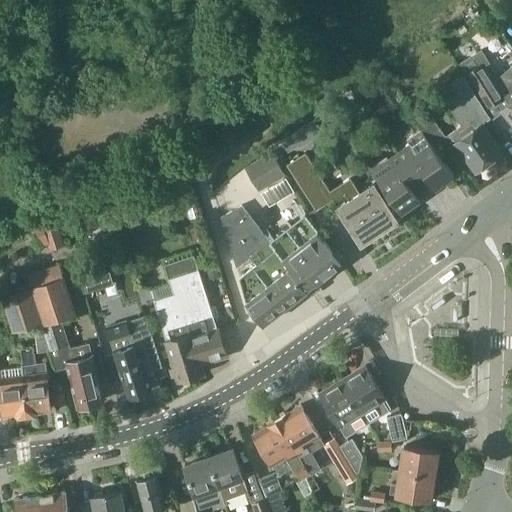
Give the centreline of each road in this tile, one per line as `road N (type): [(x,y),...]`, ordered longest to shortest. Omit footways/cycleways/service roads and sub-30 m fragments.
road 1 (residential): [(0,458),(159,425),(262,376)]
road 2 (residential): [(500,432),(503,272),(477,219)]
road 3 (residential): [(262,376),(198,181)]
road 4 (residential): [(500,432),(421,403),(395,373),(365,303)]
road 5 (residential): [(365,303),(477,219)]
road 6 (residential): [(262,376),(365,303)]
